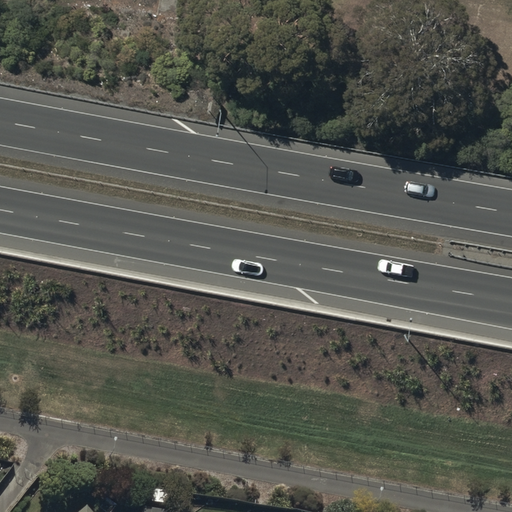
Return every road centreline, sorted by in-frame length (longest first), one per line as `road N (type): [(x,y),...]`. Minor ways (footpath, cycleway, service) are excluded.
road 1 (motorway): [(511,300),(0,210)]
road 2 (motorway): [(0,121),(511,211)]
